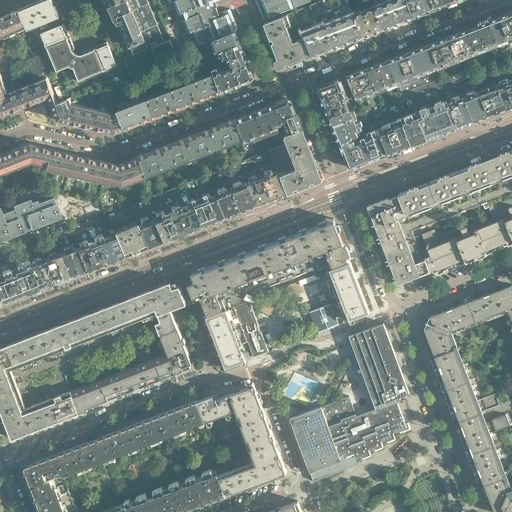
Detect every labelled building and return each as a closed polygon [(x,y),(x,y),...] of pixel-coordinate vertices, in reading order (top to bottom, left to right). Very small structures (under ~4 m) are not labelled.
[(58,15),(51,0),(39,0),(19,8),(26,25),(27,28),(58,15)] [(144,40),(127,0),(105,0),(109,7),(115,21),(116,20),(118,24),(120,23),(133,53),(123,57),(123,58),(131,78),(133,78),(145,73),(150,71),(141,51),(148,48),(144,40)] [(127,0),(144,40),(148,38),(144,29),(144,28),(144,25),(140,17),(136,7),(133,0),(127,0)] [(234,22),(232,16),(233,16),(232,15),(229,9),(230,9),(218,13),(216,7),(217,7),(216,6),(213,7),(211,2),(215,0),(255,0),(258,5),(257,5),(257,6),(258,6),(263,18),(262,19),(263,19),(293,7),(292,7),(290,0),(289,0),(169,0),(170,2),(170,3),(175,1),(177,7),(176,7),(177,8),(180,13),(179,14),(184,12),(186,18),(184,19),(184,20),(185,20),(187,26),(186,26),(187,26),(189,32),(189,33),(194,31),(196,37),(196,38),(197,38),(199,43),(198,44),(199,44),(238,29),(237,28),(235,22),(234,22)] [(404,21),(396,0),(389,0),(385,2),(394,24),(404,21)] [(414,17),(407,0),(396,0),(404,21),(414,17)] [(425,13),(419,0),(407,0),(414,17),(425,13)] [(435,8),(432,0),(419,0),(425,13),(435,8)] [(446,4),(444,0),(432,0),(435,8),(446,4)] [(152,12),(148,2),(136,7),(140,17),(152,12)] [(302,11),(317,5),(316,2),(301,8),(302,11)] [(394,25),(394,24),(385,2),(375,6),(384,28),(384,29),(394,25)] [(384,28),(375,6),(365,9),(374,32),(384,28)] [(26,25),(19,8),(7,14),(14,30),(26,25)] [(374,32),(365,9),(355,13),(364,36),(374,32)] [(289,31),(302,26),(296,10),(264,23),(274,49),(293,41),(289,31)] [(157,23),(152,12),(140,17),(144,25),(144,28),(156,23),(157,23)] [(511,36),(511,18),(510,12),(500,16),(508,38),(511,36)] [(364,36),(355,13),(345,17),(354,40),(364,36)] [(14,30),(7,14),(0,16),(0,32),(1,35),(14,30)] [(508,38),(500,16),(489,20),(498,42),(508,38)] [(354,40),(345,17),(335,21),(344,44),(354,40)] [(333,48),(325,25),(323,20),(317,23),(319,26),(314,28),(324,52),(333,48)] [(498,42),(489,20),(479,24),(488,46),(498,42)] [(344,44),(335,21),(325,25),(333,48),(344,44)] [(69,35),(65,23),(41,33),(46,45),(67,37),(66,36),(69,35)] [(160,33),(156,23),(144,28),(144,29),(148,38),(148,39),(160,33)] [(488,46),(479,24),(469,28),(478,50),(488,46)] [(324,52),(314,28),(304,32),(306,37),(313,56),(324,52)] [(478,50),(469,28),(459,32),(468,54),(478,50)] [(240,42),(236,32),(215,41),(219,51),(240,42)] [(468,54),(459,32),(449,35),(458,59),(468,55),(468,54)] [(163,41),(160,33),(148,39),(148,38),(144,40),(148,48),(152,47),(152,46),(164,41),(163,41)] [(458,59),(449,35),(439,39),(448,63),(458,59)] [(75,48),(70,36),(67,38),(67,37),(46,45),(51,58),(72,49),(75,48)] [(306,37),(293,41),(274,49),(278,59),(275,60),(278,69),(313,56),(306,37)] [(174,53),(168,39),(163,41),(164,41),(152,46),(152,47),(158,60),(174,53)] [(448,63),(439,39),(429,43),(438,67),(448,63)] [(117,64),(107,41),(96,46),(97,48),(96,49),(104,69),(117,64)] [(245,53),(240,42),(219,51),(221,56),(224,54),(225,58),(228,59),(229,59),(245,53)] [(438,67),(429,43),(419,47),(428,71),(438,67)] [(104,69),(96,49),(95,49),(94,46),(82,51),(84,54),(92,74),(104,69)] [(428,71),(419,47),(409,51),(418,74),(428,71)] [(71,67),(77,54),(75,53),(74,52),(73,51),(73,50),(72,49),(51,58),(57,71),(69,66),(70,67),(71,67)] [(41,61),(37,51),(24,56),(28,67),(41,61)] [(418,74),(409,51),(398,55),(408,78),(418,74)] [(249,64),(245,53),(229,59),(233,68),(236,69),(249,64)] [(92,74),(84,54),(83,54),(82,54),(80,54),(78,54),(77,54),(71,67),(72,67),(73,67),(78,80),(92,74)] [(408,78),(398,55),(388,59),(397,82),(408,78)] [(397,82),(388,59),(378,63),(387,86),(397,82)] [(387,86),(378,63),(368,67),(376,88),(376,89),(377,90),(387,86)] [(420,95),(428,92),(435,89),(451,130),(474,121),(459,81),(456,82),(454,77),(451,71),(441,75),(440,71),(450,67),(448,63),(438,67),(428,71),(418,74),(408,78),(397,82),(404,100),(412,98),(420,95)] [(254,76),(249,64),(236,69),(242,83),(247,81),(252,79),(252,80),(252,79),(253,79),(253,78),(253,77),(254,77),(254,76)] [(232,87),(225,71),(226,70),(223,69),(219,71),(217,66),(212,68),(214,73),(221,91),(232,87)] [(376,88),(368,67),(358,71),(366,92),(376,89),(376,88)] [(476,75),(473,67),(463,71),(466,79),(474,75),(476,75)] [(511,106),(511,97),(505,78),(500,67),(493,70),(494,72),(507,108),(511,106)] [(242,83),(236,69),(233,68),(226,70),(225,71),(232,87),(242,83)] [(366,92),(358,71),(347,75),(348,75),(351,85),(356,96),(366,92)] [(466,79),(463,71),(461,72),(462,74),(454,77),(456,82),(459,81),(466,79)] [(485,80),(482,72),(476,75),(474,75),(477,83),(485,80)] [(507,108),(494,72),(488,75),(492,88),(490,89),(498,111),(507,108)] [(221,91),(214,73),(202,77),(209,96),(221,91)] [(343,88),(341,84),(346,82),(347,87),(351,85),(348,75),(339,78),(319,86),(319,85),(317,89),(320,97),(343,88)] [(489,115),(481,92),(477,83),(474,75),(466,79),(459,81),(474,121),(489,115)] [(209,96),(202,77),(190,82),(197,101),(209,96)] [(57,103),(48,79),(35,84),(41,100),(50,96),(58,119),(72,123),(76,107),(70,106),(67,98),(57,103)] [(197,101),(190,82),(178,87),(185,105),(197,101)] [(41,100),(35,84),(21,90),(27,105),(41,100)] [(185,105),(178,87),(166,91),(173,110),(185,105)] [(347,98),(343,88),(320,97),(325,106),(347,98)] [(451,130),(435,89),(428,92),(443,133),(451,130)] [(498,111),(490,89),(481,92),(489,115),(498,111)] [(27,105),(21,90),(8,95),(7,97),(13,110),(27,105)] [(173,110),(166,91),(154,96),(161,115),(173,110)] [(443,133),(428,92),(420,95),(436,136),(443,133)] [(436,136),(420,95),(412,98),(428,139),(436,136)] [(0,115),(13,110),(7,97),(5,96),(1,98),(1,96),(0,96),(0,115)] [(161,115),(154,96),(142,101),(149,119),(161,115)] [(294,113),(289,100),(285,98),(285,99),(271,104),(277,119),(294,113)] [(351,108),(347,98),(325,106),(329,116),(351,108)] [(412,98),(404,100),(396,103),(402,117),(412,144),(428,139),(412,98)] [(149,119),(142,101),(129,105),(137,124),(149,119)] [(279,124),(277,119),(271,104),(262,108),(270,130),(275,128),(274,126),(279,124)] [(137,124),(129,105),(117,110),(119,114),(124,129),(137,124)] [(392,114),(389,106),(381,109),(384,117),(392,114)] [(84,125),(88,110),(76,107),(72,123),(84,125)] [(270,130),(262,108),(252,111),(261,134),(270,130)] [(355,118),(351,108),(329,116),(333,126),(354,118),(355,118)] [(397,150),(387,123),(381,109),(373,111),(376,119),(390,153),(397,150)] [(96,128),(100,112),(88,110),(84,125),(96,128)] [(261,134),(252,111),(242,115),(251,138),(261,134)] [(108,131),(112,115),(100,112),(96,128),(108,131)] [(124,129),(119,114),(117,114),(112,113),(112,115),(108,131),(115,132),(124,129)] [(294,113),(277,119),(279,124),(281,123),(285,133),(300,128),(294,113)] [(251,138),(242,115),(232,119),(239,138),(241,142),(251,138)] [(412,144),(402,117),(398,119),(400,124),(396,125),(405,147),(412,144)] [(336,134),(360,125),(362,124),(361,120),(356,122),(354,118),(333,126),(336,134)] [(239,138),(232,119),(221,124),(224,134),(229,132),(232,141),(239,138)] [(390,153),(376,119),(369,121),(372,130),(382,156),(390,153)] [(405,147),(396,125),(392,126),(390,121),(387,123),(397,150),(405,147)] [(232,141),(229,132),(224,134),(221,124),(208,129),(215,147),(232,141)] [(358,135),(356,131),(362,129),(360,125),(336,134),(339,142),(349,138),(357,135),(358,135)] [(306,141),(304,136),(303,137),(299,129),(300,128),(285,133),(282,134),(282,135),(281,137),(283,143),(267,149),(268,151),(269,154),(306,141)] [(215,147),(208,129),(195,133),(199,143),(195,145),(198,154),(215,147)] [(382,156),(372,130),(368,132),(370,136),(366,138),(375,159),(382,156)] [(198,154),(195,145),(199,143),(195,133),(184,138),(191,157),(198,154)] [(367,162),(359,142),(357,135),(349,138),(360,165),(367,162)] [(375,159),(366,138),(365,135),(362,137),(363,141),(359,142),(367,162),(375,159)] [(191,157),(184,138),(172,143),(176,152),(180,151),(184,159),(191,157)] [(360,165),(349,138),(339,142),(349,166),(352,168),(360,165)] [(319,174),(306,141),(269,154),(284,193),(317,181),(320,175),(319,175),(319,174)] [(34,161),(38,145),(28,143),(17,147),(23,163),(30,160),(34,161)] [(184,161),(184,159),(180,151),(176,152),(172,143),(159,147),(167,166),(175,163),(178,171),(185,169),(182,162),(184,161)] [(44,167),(49,148),(38,145),(34,161),(45,164),(44,167)] [(23,163),(17,147),(4,152),(10,168),(23,163)] [(167,166),(159,147),(147,152),(151,162),(146,164),(150,173),(167,166)] [(56,170),(60,151),(49,148),(44,167),(56,170)] [(511,192),(511,149),(499,154),(500,156),(480,163),(480,162),(462,169),(464,175),(476,206),(511,192)] [(67,173),(72,153),(60,151),(56,170),(67,173)] [(284,193),(269,154),(268,151),(237,162),(253,205),(284,193)] [(0,171),(10,168),(4,152),(0,153),(0,171)] [(150,173),(146,164),(151,162),(147,152),(135,157),(142,175),(150,173)] [(79,175),(83,156),(72,153),(67,173),(79,175)] [(90,178),(95,158),(83,156),(79,175),(90,178)] [(142,175),(135,157),(124,161),(128,171),(127,172),(130,180),(142,175)] [(101,181),(106,161),(95,158),(90,178),(101,181)] [(113,183),(117,164),(106,161),(101,181),(113,183)] [(130,180),(127,172),(128,171),(124,161),(117,164),(113,183),(116,182),(117,185),(130,180)] [(253,205),(237,162),(221,168),(238,211),(253,205)] [(238,211),(221,168),(214,171),(230,214),(238,211)] [(476,206),(464,175),(462,169),(452,173),(454,179),(466,210),(476,206)] [(230,214),(214,171),(206,174),(223,217),(230,214)] [(466,210),(454,179),(452,173),(433,180),(436,186),(447,217),(466,210)] [(223,217),(206,174),(199,177),(201,183),(205,193),(215,220),(223,217)] [(185,189),(201,183),(199,177),(183,183),(185,189)] [(447,217),(436,186),(433,180),(398,193),(399,195),(389,198),(389,197),(368,205),(385,250),(415,238),(412,231),(447,217)] [(189,199),(185,189),(183,183),(168,190),(184,232),(192,229),(200,226),(189,199)] [(184,232),(168,190),(160,193),(177,235),(184,232)] [(177,235),(160,193),(153,196),(155,203),(169,238),(177,235)] [(215,220),(205,193),(201,194),(203,200),(199,201),(207,223),(215,220)] [(511,196),(489,206),(494,219),(468,229),(466,226),(461,228),(462,232),(439,241),(434,229),(422,234),(430,255),(425,257),(425,259),(423,260),(415,238),(385,250),(398,283),(428,272),(436,269),(436,270),(455,262),(456,264),(465,261),(466,263),(487,254),(485,250),(504,243),(503,240),(507,239),(508,244),(511,242),(511,196)] [(207,223),(199,201),(195,203),(193,197),(189,199),(200,226),(207,223)] [(0,239),(60,217),(53,198),(38,204),(37,201),(32,203),(30,200),(14,206),(15,209),(2,214),(0,209),(0,239)] [(161,241),(148,206),(147,203),(131,209),(146,247),(161,241)] [(169,238),(155,203),(148,206),(161,241),(169,238)] [(146,247),(131,209),(130,205),(107,214),(113,229),(123,255),(146,247)] [(115,258),(105,233),(99,218),(92,221),(108,261),(115,258)] [(224,303),(246,295),(328,263),(330,269),(326,270),(324,271),(324,272),(322,272),(323,276),(325,276),(325,278),(324,278),(327,286),(328,286),(329,288),(328,288),(329,292),(331,291),(332,292),(334,291),(335,295),(337,294),(337,296),(336,297),(339,305),(340,304),(341,306),(340,307),(341,311),(340,311),(340,312),(335,314),(331,303),(330,303),(329,300),(308,308),(310,311),(309,311),(317,332),(339,324),(336,316),(341,314),(344,322),(370,312),(350,261),(348,262),(346,256),(349,256),(349,255),(350,254),(350,253),(349,250),(351,249),(342,225),(337,227),(334,218),(333,219),(327,221),(327,220),(327,219),(318,222),(319,223),(319,224),(307,229),(307,228),(306,227),(298,230),(299,231),(299,232),(287,237),(287,236),(286,234),(278,238),(279,239),(266,244),(266,243),(266,242),(258,245),(258,247),(259,247),(246,252),(246,251),(246,250),(238,253),(238,254),(238,255),(226,260),(226,259),(226,258),(217,261),(218,262),(218,263),(206,268),(206,267),(205,265),(197,269),(198,270),(193,273),(193,272),(191,273),(195,281),(188,284),(194,300),(196,299),(200,301),(202,306),(204,311),(224,303)] [(108,261),(92,221),(69,230),(71,235),(85,270),(108,261)] [(123,255),(113,229),(105,233),(115,258),(123,255)] [(85,270),(71,235),(67,237),(70,245),(67,247),(77,273),(85,270)] [(77,273),(67,247),(63,238),(60,240),(65,252),(61,254),(69,276),(77,273)] [(54,282),(46,259),(39,242),(32,245),(37,258),(47,285),(54,282)] [(69,276),(61,254),(57,244),(53,245),(55,251),(48,254),(50,258),(46,259),(54,282),(69,276)] [(39,288),(31,265),(24,249),(9,254),(16,271),(24,293),(39,288)] [(17,296),(6,270),(2,257),(0,258),(0,298),(1,302),(17,296)] [(47,285),(37,258),(33,259),(34,264),(31,265),(39,288),(47,285)] [(24,293),(16,271),(12,273),(10,268),(6,270),(17,296),(24,293)] [(300,285),(320,278),(318,273),(298,280),(300,285)] [(153,331),(148,318),(171,309),(186,303),(180,285),(173,288),(171,281),(64,322),(66,329),(78,359),(153,331)] [(511,511),(511,285),(473,300),(471,299),(467,300),(466,298),(460,300),(462,304),(430,316),(431,319),(427,327),(424,328),(435,356),(432,358),(433,360),(438,373),(441,372),(446,384),(443,385),(446,395),(450,393),(454,405),(451,406),(455,416),(458,415),(462,427),(457,429),(460,436),(465,434),(470,446),(464,448),(468,457),(473,455),(478,467),(472,469),(476,479),(478,478),(481,483),(484,482),(495,511),(498,510),(502,511),(511,511)] [(260,332),(258,325),(259,325),(249,300),(248,300),(246,295),(224,303),(226,308),(240,344),(247,341),(253,357),(262,353),(269,351),(261,331),(260,332)] [(246,360),(240,344),(226,308),(224,303),(204,311),(206,316),(226,367),(246,360)] [(192,363),(184,342),(171,309),(148,318),(153,331),(155,336),(160,334),(162,337),(156,339),(162,355),(154,358),(162,378),(180,371),(180,373),(189,370),(192,363)] [(78,359),(66,329),(64,322),(48,328),(66,374),(67,374),(82,368),(78,359)] [(383,446),(381,440),(387,438),(388,441),(395,438),(393,432),(399,430),(400,433),(411,429),(412,431),(424,427),(415,403),(406,407),(404,403),(405,402),(404,399),(401,400),(402,403),(398,405),(397,402),(400,401),(401,399),(400,396),(410,393),(399,362),(399,360),(398,360),(384,322),(348,336),(347,336),(347,337),(347,338),(348,342),(359,371),(361,370),(365,381),(376,408),(356,415),(353,405),(349,396),(336,401),(290,418),(310,472),(310,471),(313,481),(325,476),(325,477),(358,464),(355,457),(362,455),(363,458),(371,455),(369,449),(374,446),(376,449),(383,446)] [(73,390),(67,374),(66,374),(48,328),(0,346),(0,405),(12,438),(88,408),(88,407),(108,399),(100,379),(73,390)] [(162,378),(154,358),(127,369),(135,388),(162,378)] [(135,388),(127,369),(100,379),(108,399),(135,388)] [(275,441),(270,428),(264,411),(261,402),(258,395),(257,392),(253,381),(252,381),(253,382),(249,386),(249,387),(246,388),(228,394),(234,410),(236,409),(255,461),(259,460),(266,480),(287,472),(280,453),(275,441)] [(234,410),(228,394),(218,398),(216,394),(213,395),(196,401),(204,421),(234,410)] [(204,421),(196,401),(196,399),(172,408),(180,431),(204,421)] [(180,431),(172,408),(164,411),(164,412),(148,418),(156,440),(180,431)] [(156,440),(148,418),(124,427),(133,449),(156,440)] [(133,449),(124,427),(100,436),(109,458),(133,449)] [(109,458),(100,436),(76,445),(85,467),(109,458)] [(85,467),(76,445),(46,457),(52,473),(61,470),(62,473),(66,471),(67,474),(85,467)] [(76,511),(62,473),(61,470),(52,473),(46,457),(25,465),(24,468),(40,511),(76,511)] [(266,480),(259,460),(255,461),(233,469),(241,489),(266,480)] [(178,511),(226,495),(218,474),(218,473),(214,475),(212,469),(203,472),(205,478),(197,481),(195,475),(186,478),(188,484),(181,487),(178,481),(170,484),(172,490),(168,491),(175,511),(178,511)] [(241,489),(233,469),(218,474),(226,495),(241,489)] [(175,511),(168,491),(164,493),(162,487),(153,490),(155,496),(151,497),(156,511),(175,511)] [(156,511),(151,497),(148,499),(145,493),(137,496),(139,502),(135,503),(138,511),(156,511)] [(138,511),(135,503),(131,505),(129,499),(125,501),(126,505),(108,511),(107,511),(138,511)] [(303,511),(302,510),(301,509),(298,500),(271,510),(271,511),(303,511)]
